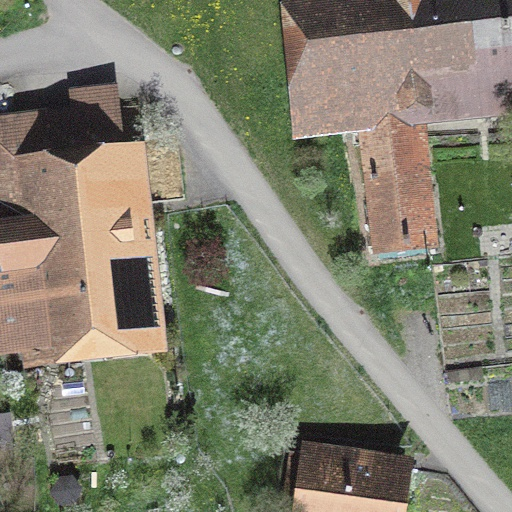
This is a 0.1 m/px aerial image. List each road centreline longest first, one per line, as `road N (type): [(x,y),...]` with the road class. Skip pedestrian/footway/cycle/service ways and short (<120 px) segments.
road 1 (track): [(74,0),(152,66),(361,342),(503,511)]
road 2 (track): [(0,58),(89,47),(152,66)]
